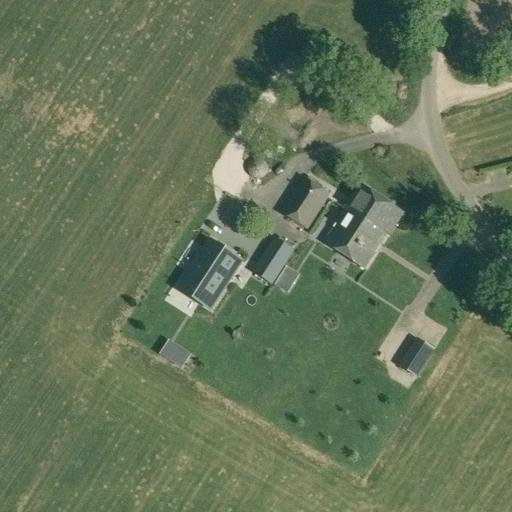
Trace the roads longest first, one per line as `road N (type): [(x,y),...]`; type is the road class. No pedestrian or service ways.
road 1 (track): [(390,138),(329,85),(300,76),(283,81),(227,170),(238,191),(265,207)]
road 2 (unclassified): [(511,261),(460,197),(434,140),(428,83),(441,0)]
